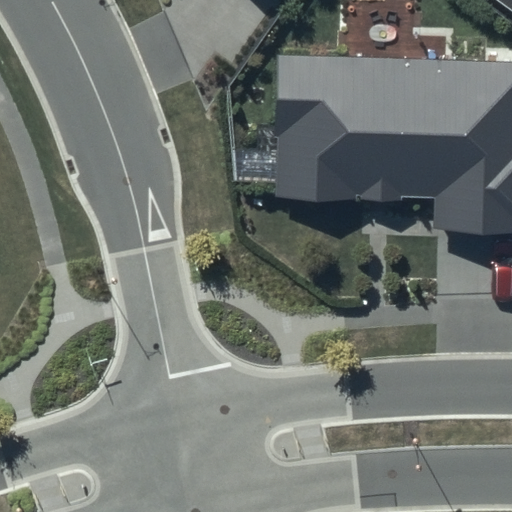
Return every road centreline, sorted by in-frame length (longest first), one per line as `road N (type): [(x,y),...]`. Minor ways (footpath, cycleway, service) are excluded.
road 1 (residential): [(45,0),(121,163),(175,409)]
road 2 (residential): [(175,409),(511,395)]
road 3 (residential): [(511,483),(192,500)]
road 4 (residential): [(0,457),(175,409)]
